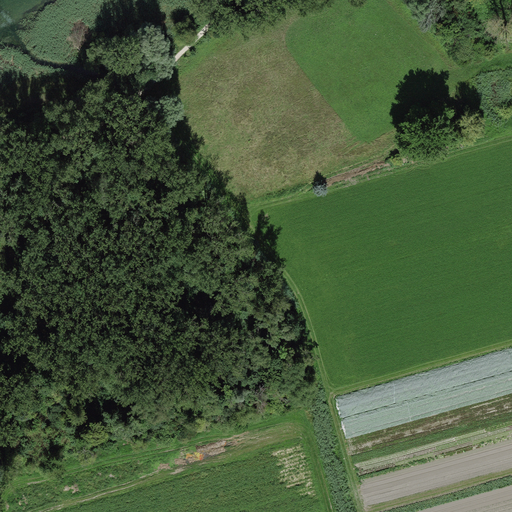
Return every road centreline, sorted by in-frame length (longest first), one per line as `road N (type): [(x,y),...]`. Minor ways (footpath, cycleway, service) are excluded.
road 1 (track): [(361,511),(298,297),(142,87)]
road 2 (track): [(238,0),(122,105),(0,168)]
